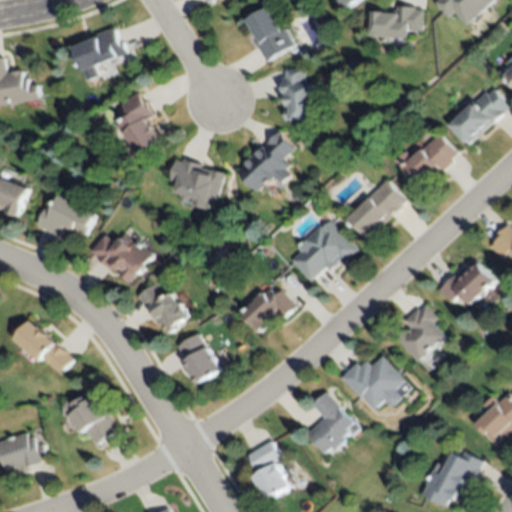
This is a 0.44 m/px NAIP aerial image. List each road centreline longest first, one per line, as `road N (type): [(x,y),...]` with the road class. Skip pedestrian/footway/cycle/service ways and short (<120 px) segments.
road 1 (residential): [(511,169),(269,392),(182,448)]
road 2 (residential): [(223,511),(109,330),(74,296),(0,259)]
road 3 (residential): [(182,448),(109,490),(46,511)]
road 4 (residential): [(151,0),(218,100)]
